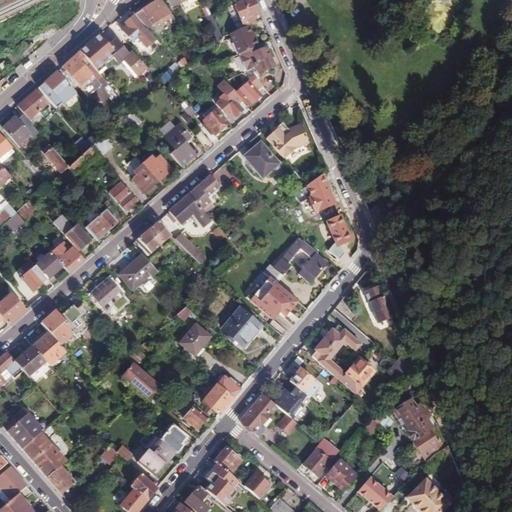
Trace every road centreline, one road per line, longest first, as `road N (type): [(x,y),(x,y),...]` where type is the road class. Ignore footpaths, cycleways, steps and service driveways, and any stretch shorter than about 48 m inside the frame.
road 1 (residential): [(224,421),(369,247),(299,81)]
road 2 (residential): [(0,345),(299,81)]
road 3 (motorway): [(511,255),(471,511)]
road 4 (track): [(511,108),(369,247)]
road 5 (secondary): [(102,0),(91,21),(0,101)]
road 6 (residential): [(224,421),(331,511)]
